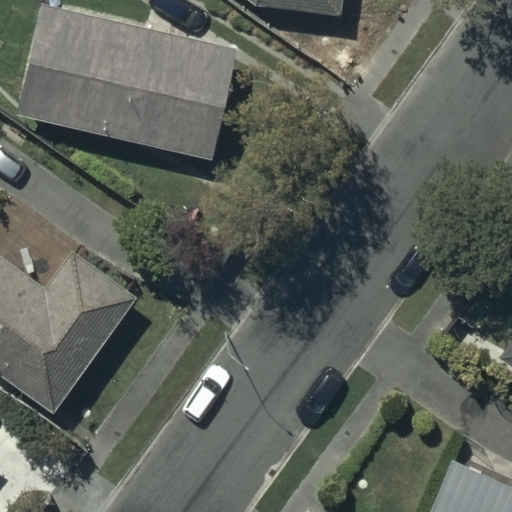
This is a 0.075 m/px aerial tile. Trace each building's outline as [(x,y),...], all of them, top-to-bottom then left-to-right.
[(253,0),(259,4),(335,12),(337,0),(253,0)] [(43,5),(17,112),(208,158),(233,52),(43,5)] [(0,254),(0,376),(48,411),(133,295),(69,248),(41,285),(0,254)] [(511,340),(500,358),(511,365),(511,340)] [(511,511),(511,486),(452,459),(427,511),(511,511)]
